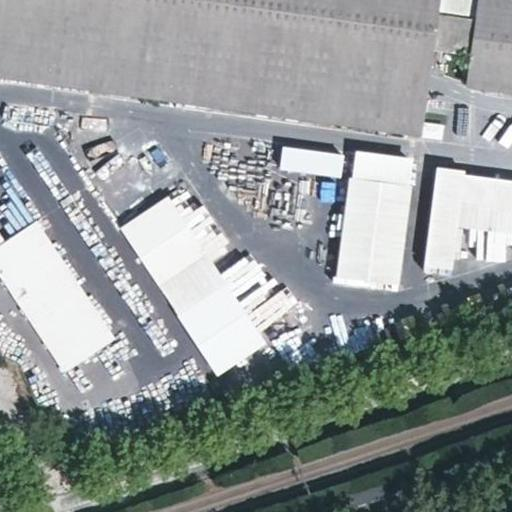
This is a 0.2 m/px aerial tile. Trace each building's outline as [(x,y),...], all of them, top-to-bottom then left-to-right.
[(467,83),(511,89),(511,0),(479,0),(476,20),(436,14),(437,0),(0,0),(0,74),(419,133),(431,49),(472,55),(467,83)] [(461,113),(460,138),(483,138),(484,108),(456,108),(456,113),(461,113)] [(342,154),(281,146),(278,169),(339,177),(342,154)] [(414,164),(356,156),(339,278),(397,286),(414,164)] [(467,172),(437,167),(423,265),(453,269),(459,228),(511,234),(511,181),(466,175),(467,172)] [(263,345),(169,198),(121,229),(215,376),(263,345)] [(113,339),(39,223),(0,247),(0,274),(61,371),(113,339)]
